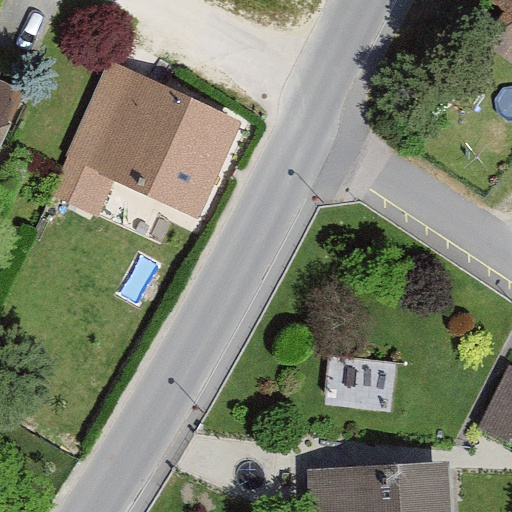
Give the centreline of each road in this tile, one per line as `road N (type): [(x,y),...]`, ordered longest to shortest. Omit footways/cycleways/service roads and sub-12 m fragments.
road 1 (tertiary): [(88,511),(312,138)]
road 2 (residential): [(312,138),(511,263)]
road 3 (residential): [(327,101),(147,0)]
